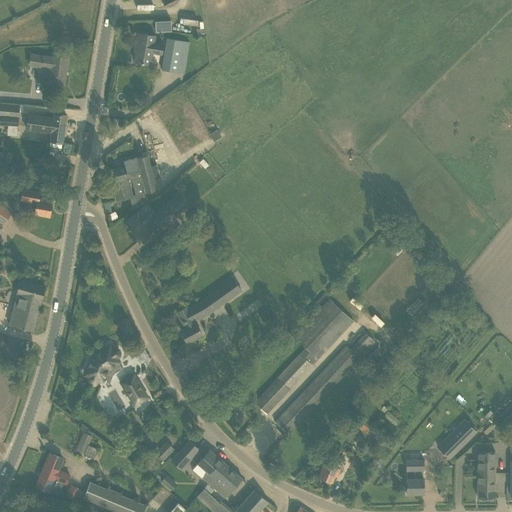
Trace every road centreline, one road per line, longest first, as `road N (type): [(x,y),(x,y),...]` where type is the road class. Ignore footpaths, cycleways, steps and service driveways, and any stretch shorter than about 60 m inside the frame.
road 1 (unclassified): [(341,511),(239,455),(186,393),(138,316),(99,222),(75,212)]
road 2 (tertiary): [(0,487),(49,354),(75,212)]
road 3 (tertiary): [(75,212),(111,0)]
